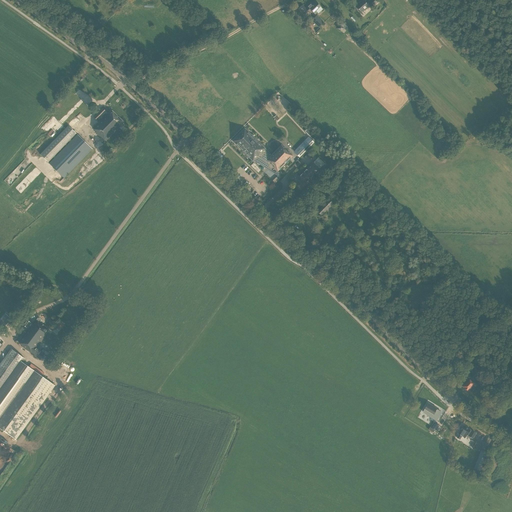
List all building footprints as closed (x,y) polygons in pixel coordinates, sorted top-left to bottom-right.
[(315,15),(317,13),(316,11),(320,7),(313,0),(305,8),(302,5),(299,9),(305,15),(308,11),(310,9),(315,15)] [(364,11),(369,7),(371,8),(378,2),(375,0),(372,0),(368,4),(363,0),(358,4),(359,5),(356,7),(361,13),(364,10),(364,11)] [(312,21),(319,28),(323,23),(316,16),(312,21)] [(337,29),(341,32),(343,29),(345,31),(348,27),(343,23),(337,29)] [(41,129),(52,140),(86,105),(75,94),(41,129)] [(111,110),(107,114),(106,112),(103,108),(94,118),(97,121),(105,113),(107,115),(93,129),(96,132),(96,133),(105,142),(120,126),(122,125),(122,124),(124,122),(111,110)] [(68,126),(40,155),(48,163),(76,134),(68,126)] [(288,152),(289,152),(286,149),(285,149),(281,145),(270,156),(264,150),(264,149),(245,130),(233,141),(253,161),(254,160),(270,170),(273,167),(273,168),(278,172),(293,156),(288,152)] [(64,178),(90,152),(92,150),(77,135),(49,164),(64,178)] [(315,143),(310,139),(296,153),(300,157),(315,143)] [(329,154),(337,161),(340,158),(332,151),(329,154)] [(299,177),(306,184),(320,170),(319,169),(325,164),(320,160),(323,157),(322,155),(319,158),(318,158),(313,163),(299,177)] [(315,189),(318,191),(324,186),(322,183),(315,189)] [(329,200),(326,203),(326,202),(323,205),(323,206),(317,212),(321,216),(322,214),(323,215),(333,204),(333,203),(329,200)] [(68,310),(73,313),(79,305),(74,301),(68,310)] [(0,319),(0,325),(7,332),(15,323),(5,314),(0,319)] [(69,320),(68,319),(69,317),(65,314),(57,327),(62,330),(69,320)] [(36,320),(33,324),(31,322),(31,323),(27,320),(23,325),(28,329),(26,333),(25,332),(17,341),(22,345),(22,346),(41,360),(45,354),(36,348),(47,334),(46,333),(49,330),(40,323),(41,321),(41,320),(39,318),(38,318),(36,320)] [(43,341),(46,343),(43,347),(48,350),(53,345),(45,339),(43,341)] [(0,364),(0,428),(16,440),(55,386),(22,362),(25,359),(11,349),(0,364)] [(468,379),(464,383),(465,384),(462,387),(465,389),(465,390),(466,391),(467,391),(468,392),(469,390),(471,392),(473,389),(471,387),(474,384),(468,379)] [(432,416),(431,417),(434,419),(438,413),(435,411),(437,409),(428,403),(424,409),(425,410),(423,412),(428,415),(428,414),(432,416)] [(470,430),(463,426),(462,428),(461,427),(460,428),(461,429),(459,432),(460,433),(457,438),(460,440),(463,435),(466,437),(467,435),(469,437),(472,439),(475,433),(470,430)] [(474,469),(480,471),(486,454),(481,452),(474,469)]
